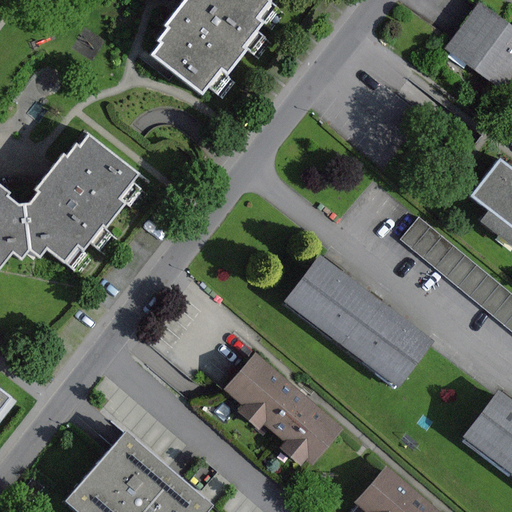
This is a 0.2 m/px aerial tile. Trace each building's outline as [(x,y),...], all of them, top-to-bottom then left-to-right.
[(275,41),(261,31),(268,21),(276,27),(288,12),(271,0),(189,0),(170,26),(173,29),(163,42),(166,45),(156,58),(206,94),(212,87),(228,98),(241,81),(232,74),(251,48),(263,57),(275,41)] [(511,26),(481,4),(452,45),(506,84),(511,75),(511,26)] [(44,256),(51,247),(84,273),(97,256),(89,249),(95,241),(109,253),(123,235),(111,226),(130,202),(139,208),(151,193),(137,181),(144,173),(94,134),(85,146),(82,143),(72,155),(69,153),(41,188),(44,190),(34,203),(29,204),(34,247),(44,256)] [(473,195),(511,225),(511,164),(502,157),(473,195)] [(0,273),(17,251),(25,258),(34,247),(29,204),(25,204),(12,194),(14,191),(0,180),(0,273)] [(511,290),(423,216),(405,237),(511,325),(511,290)] [(288,298),(400,382),(432,341),(320,256),(288,298)] [(258,355),(229,388),(248,405),(244,410),(261,424),(265,420),(292,443),(288,447),(304,462),(308,457),(314,462),(343,429),(258,355)] [(0,424),(20,400),(0,384),(0,424)] [(511,403),(499,393),(468,434),(511,467),(511,403)] [(210,511),(218,503),(125,425),(60,501),(72,511),(210,511)] [(439,511),(391,470),(363,503),(374,511),(439,511)]
